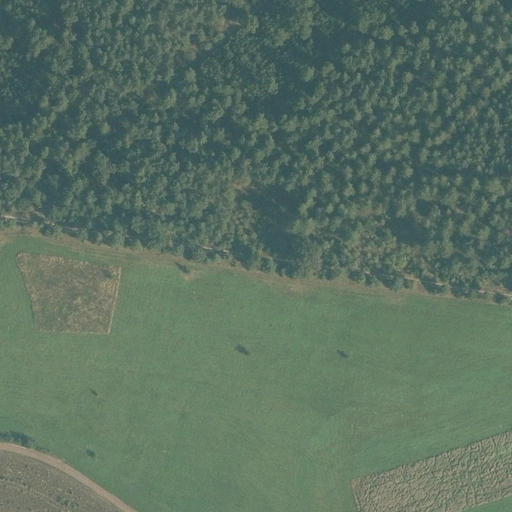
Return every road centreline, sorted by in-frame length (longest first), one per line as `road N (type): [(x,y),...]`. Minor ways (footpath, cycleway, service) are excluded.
road 1 (track): [(0,219),(511,298)]
road 2 (track): [(32,224),(263,0)]
road 3 (track): [(0,447),(63,468),(126,511)]
